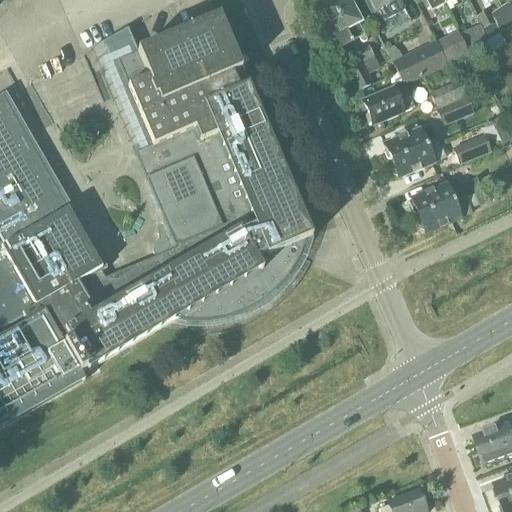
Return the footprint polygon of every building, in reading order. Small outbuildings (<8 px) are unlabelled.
[(333,0),(328,3),(350,45),(358,41),(359,44),(363,45),(366,43),(358,27),(359,26),(356,20),(358,18),(353,8),(350,9),(344,0),(333,0)] [(383,24),(404,12),(398,2),(400,1),(399,0),(370,0),(371,0),(368,2),(375,14),(377,13),(383,24)] [(445,7),(442,1),(441,0),(423,0),(431,14),(445,7)] [(350,45),(328,3),(313,11),(320,25),(318,26),(324,37),(327,36),(330,42),(332,41),(337,52),(350,45)] [(511,6),(511,4),(489,18),(495,27),(483,32),(489,42),(511,27),(511,6)] [(0,433),(83,385),(78,377),(85,374),(84,372),(171,321),(177,322),(183,323),(188,323),(194,323),(200,323),(206,323),(212,322),(220,321),(226,319),(233,317),(238,315),(242,314),(247,312),(251,310),(257,306),(260,304),(266,300),(272,295),(274,293),(279,289),(285,283),(287,280),(290,276),(295,269),(297,265),(299,262),(301,258),(302,255),(302,254),(288,262),(283,253),(310,241),(217,21),(116,64),(151,149),(134,156),(164,227),(163,228),(161,228),(160,230),(159,231),(158,232),(157,234),(157,235),(157,237),(157,239),(158,240),(156,242),(155,243),(154,245),(153,247),(153,249),(152,251),(152,253),(153,254),(153,256),(154,258),(155,259),(104,280),(101,275),(107,272),(106,269),(101,271),(2,100),(6,98),(5,95),(0,98),(0,433)] [(479,28),(460,36),(468,54),(487,46),(479,28)] [(435,45),(446,68),(468,59),(456,34),(435,45)] [(446,68),(435,45),(392,66),(402,85),(413,85),(446,68)] [(361,65),(372,59),(367,50),(356,56),(361,65)] [(361,65),(356,56),(345,61),(350,71),(361,65)] [(373,87),(361,65),(350,71),(344,74),(355,96),(373,87)] [(436,112),(473,96),(467,82),(430,98),(436,112)] [(372,130),(401,117),(398,109),(408,105),(404,94),(393,98),(391,93),(361,105),(372,130)] [(433,115),(440,131),(471,117),(465,102),(433,115)] [(390,165),(437,146),(430,131),(418,135),(418,134),(384,148),(390,165)] [(450,153),(457,170),(489,157),(488,155),(491,153),(487,145),(484,146),(482,140),(450,153)] [(443,162),(437,146),(390,165),(398,183),(433,168),(432,166),(443,162)] [(470,185),(475,197),(486,192),(481,181),(470,185)] [(417,221),(464,201),(457,186),(446,190),(445,189),(410,203),(417,221)] [(486,192),(475,197),(479,208),(491,204),(486,192)] [(464,201),(417,221),(424,237),(459,223),(458,222),(470,217),(464,201)] [(473,439),(479,454),(511,442),(511,425),(509,426),(508,427),(473,439)] [(511,442),(479,454),(484,469),(511,459),(511,442)] [(501,505),(511,500),(511,480),(494,487),(495,490),(492,493),(495,502),(500,503),(501,505)] [(387,509),(380,511),(423,511),(416,494),(386,506),(387,509)] [(511,511),(511,500),(501,505),(501,506),(498,510),(498,511),(511,511)]
